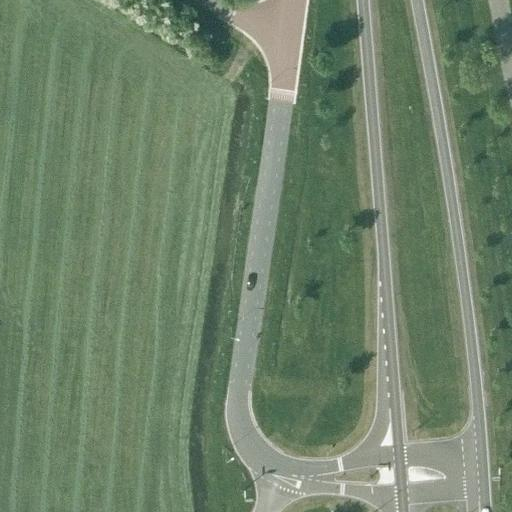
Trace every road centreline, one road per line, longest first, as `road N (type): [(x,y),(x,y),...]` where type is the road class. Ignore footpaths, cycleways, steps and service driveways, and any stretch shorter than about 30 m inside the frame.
road 1 (primary): [(367,0),(397,455)]
road 2 (unclassified): [(279,481),(253,458),(236,408),(287,44)]
road 3 (primary): [(480,450),(457,246),(414,0)]
road 4 (unclassified): [(279,481),(400,494)]
road 5 (unclassified): [(397,455),(279,481)]
